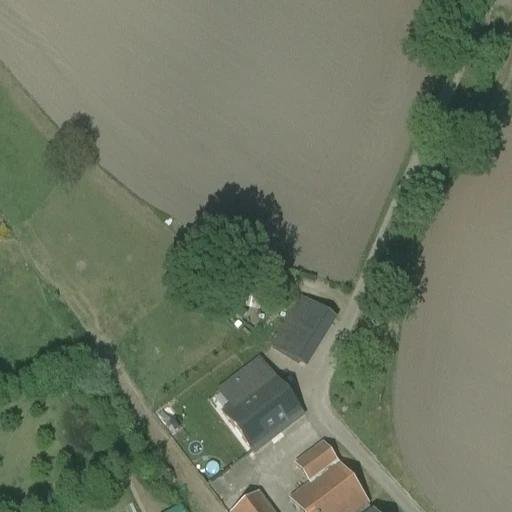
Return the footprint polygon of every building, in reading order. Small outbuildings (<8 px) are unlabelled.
[(335,321),(302,300),(281,334),(315,355),(335,321)] [(315,355),(281,334),(272,349),(305,370),(315,355)] [(259,362),(211,399),(253,454),(301,417),(259,362)] [(323,446),(295,467),(311,485),(337,465),(323,446)] [(311,485),(290,501),(298,511),(360,511),(367,507),(368,506),(337,465),(311,485)] [(270,511),(258,495),(235,511),(270,511)]
